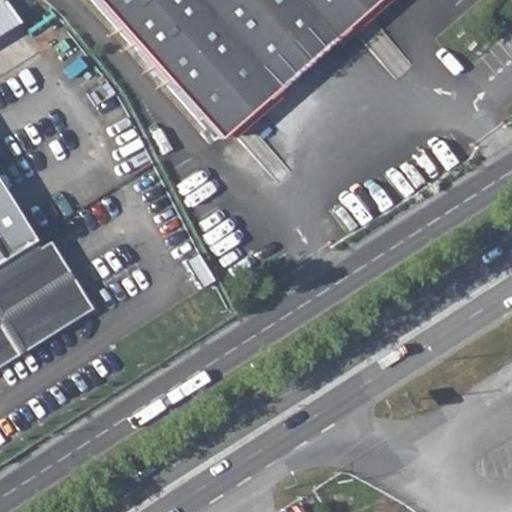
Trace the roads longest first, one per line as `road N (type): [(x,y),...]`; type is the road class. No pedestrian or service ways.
road 1 (unclassified): [(0,500),(511,168)]
road 2 (primary): [(511,251),(101,511)]
road 3 (primary): [(164,511),(511,291)]
